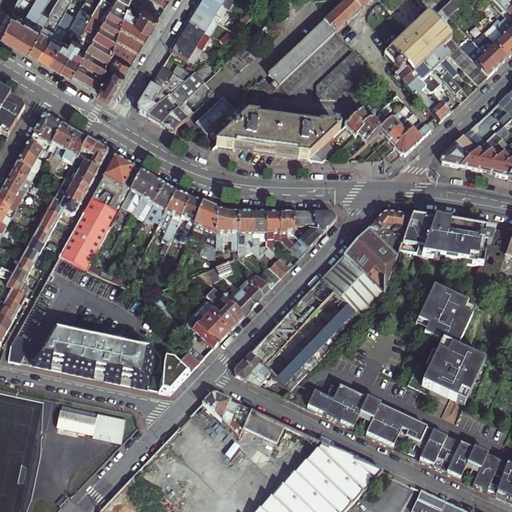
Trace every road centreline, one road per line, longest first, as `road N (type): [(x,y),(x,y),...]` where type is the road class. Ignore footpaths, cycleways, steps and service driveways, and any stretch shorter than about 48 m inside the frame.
road 1 (residential): [(495,511),(206,379)]
road 2 (secondary): [(108,126),(217,182),(386,192)]
road 3 (residential): [(386,192),(206,379)]
road 4 (residential): [(0,371),(172,414)]
road 5 (residential): [(386,192),(511,74)]
road 6 (residential): [(186,0),(108,126)]
road 7 (residential): [(172,414),(81,510)]
road 8 (secondary): [(511,206),(386,192)]
